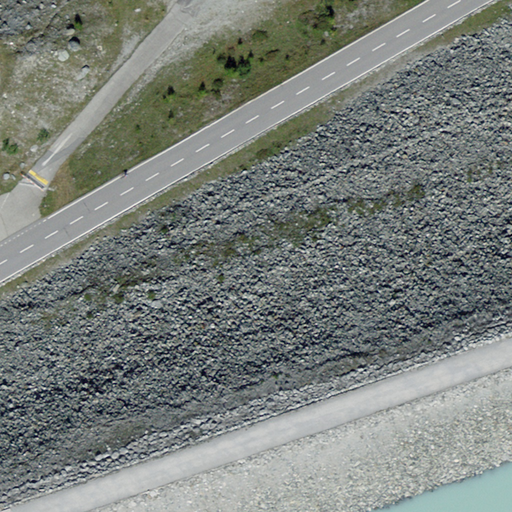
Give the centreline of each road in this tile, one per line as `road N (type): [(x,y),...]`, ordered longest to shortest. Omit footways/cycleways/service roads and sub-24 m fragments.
road 1 (tertiary): [(459,0),(0,263)]
road 2 (track): [(35,242),(16,207),(33,181),(183,9),(201,0)]
